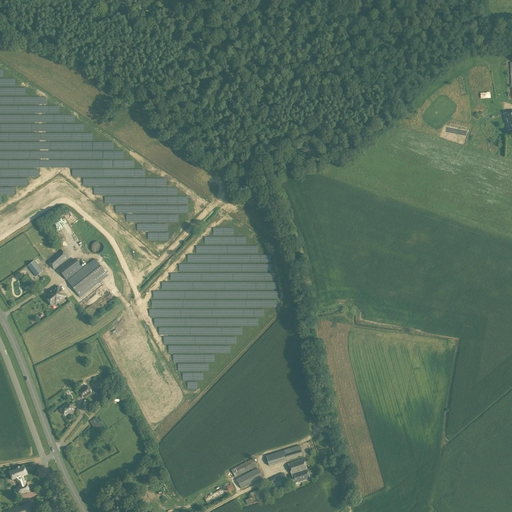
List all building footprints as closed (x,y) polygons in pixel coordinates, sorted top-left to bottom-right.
[(511,129),(511,111),(499,115),(502,123),(505,122),(508,130),(511,129)] [(101,252),(103,251),(103,248),(103,246),(102,244),(101,243),(98,242),(96,242),(94,243),(93,244),(92,246),(91,248),(92,250),(93,252),(95,253),(97,254),(99,253),(101,252)] [(47,262),(54,270),(68,258),(61,250),(47,262)] [(59,271),(66,280),(82,268),(75,258),(59,271)] [(66,281),(80,297),(108,276),(94,259),(77,272),(66,281)] [(27,266),(36,277),(42,272),(34,261),(27,266)] [(54,304),(55,305),(66,297),(58,286),(50,292),(47,294),(48,295),(45,297),(52,306),(54,304)] [(78,391),(83,399),(92,392),(86,385),(78,391)] [(65,416),(73,410),(68,403),(60,408),(65,416)] [(96,418),(90,422),(96,430),(101,426),(96,418)] [(266,456),(269,466),(287,460),(287,461),(303,456),(299,445),(283,450),(266,456)] [(231,470),(235,477),(257,466),(253,458),(231,470)] [(303,459),(288,464),(294,483),(309,478),(303,459)] [(26,484),(25,484),(22,476),(26,475),(24,466),(9,471),(12,480),(14,479),(19,483),(20,486),(17,487),(19,494),(29,491),(26,484)] [(236,479),(241,489),(263,478),(258,468),(236,479)] [(269,479),(272,484),(285,478),(283,473),(269,479)] [(289,487),(285,478),(254,492),(250,493),(252,497),(245,500),(247,505),(289,487)] [(233,488),(231,484),(223,488),(204,498),(207,504),(226,494),(224,491),(228,489),(229,491),(233,488)] [(2,511),(35,511),(31,502),(2,511)]
